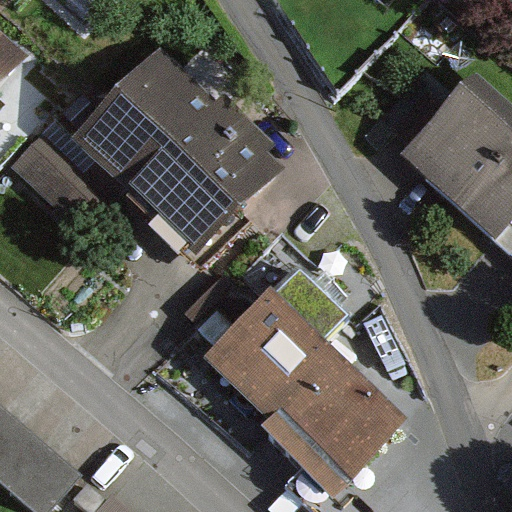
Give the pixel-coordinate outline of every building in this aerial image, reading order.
[(275,170),(154,54),(23,190),(71,237),(101,206),(173,275),(275,170)] [(0,83),(14,68),(0,55),(0,83)] [(511,134),(465,92),(392,173),(485,256),(511,225),(511,134)] [(511,227),(500,241),(511,251),(511,227)] [(328,336),(278,291),(198,377),(255,430),(243,443),(316,510),(386,435),(305,361),(328,336)] [(51,511),(70,490),(0,430),(0,511),(51,511)]
